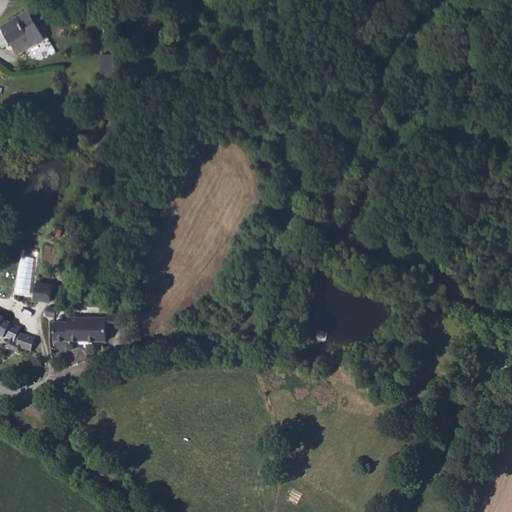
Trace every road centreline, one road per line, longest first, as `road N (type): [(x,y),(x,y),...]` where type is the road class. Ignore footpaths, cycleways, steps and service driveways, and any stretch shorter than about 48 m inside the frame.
road 1 (track): [(221,333),(250,310),(289,206),(259,142),(222,114),(142,102),(134,89)]
road 2 (track): [(289,206),(511,319)]
road 3 (unclassified): [(0,388),(221,333)]
road 4 (track): [(7,390),(136,511)]
road 5 (track): [(25,0),(124,32),(134,89)]
